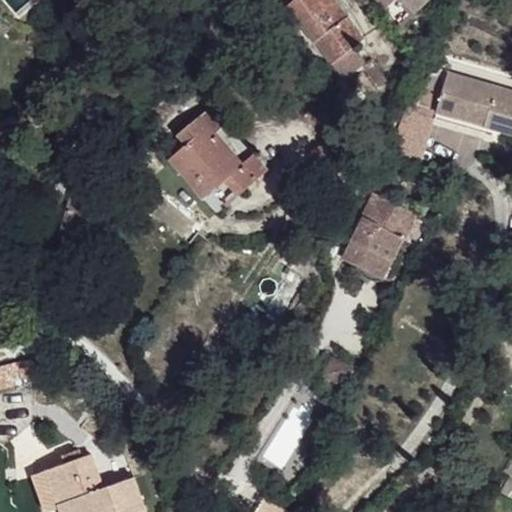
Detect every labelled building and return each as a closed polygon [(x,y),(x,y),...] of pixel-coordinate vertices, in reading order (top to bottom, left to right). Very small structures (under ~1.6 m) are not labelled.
[(297,0),(289,6),(316,41),(332,63),(333,63),(354,46),(364,39),(347,16),(345,17),(333,0),(297,0)] [(403,0),(415,13),(429,0),(403,0)] [(333,63),(344,77),(365,61),(354,46),(333,63)] [(372,59),(366,64),(379,85),(386,81),(372,59)] [(511,86),(446,66),(434,103),(483,118),(485,111),(511,119),(511,86)] [(171,159),(193,185),(200,178),(212,191),(229,177),(243,191),(258,179),(243,164),(214,132),(224,124),(212,108),(179,135),(188,145),(171,159)] [(511,119),(485,111),(483,118),(492,122),(511,127),(511,119)] [(10,143),(9,172),(29,173),(30,143),(10,143)] [(383,149),(379,156),(389,162),(393,154),(383,149)] [(255,153),(243,164),(258,179),(270,168),(255,153)] [(58,256),(73,261),(84,227),(86,228),(105,184),(77,173),(58,237),(63,238),(58,256)] [(212,191),(205,198),(218,212),(243,191),(229,177),(212,191)] [(193,185),(205,198),(212,191),(200,178),(193,185)] [(358,264),(385,277),(404,239),(417,213),(407,208),(411,202),(402,197),(398,204),(374,192),(362,216),(342,256),(358,264)] [(417,213),(404,239),(409,241),(421,216),(417,213)] [(334,357),(323,374),(340,385),(351,368),(334,357)] [(29,358),(0,365),(0,374),(31,366),(29,358)] [(47,470),(62,511),(146,511),(134,476),(104,487),(91,454),(47,470)] [(511,473),(504,469),(496,486),(511,495),(511,473)] [(62,511),(47,470),(33,475),(46,511),(62,511)]
